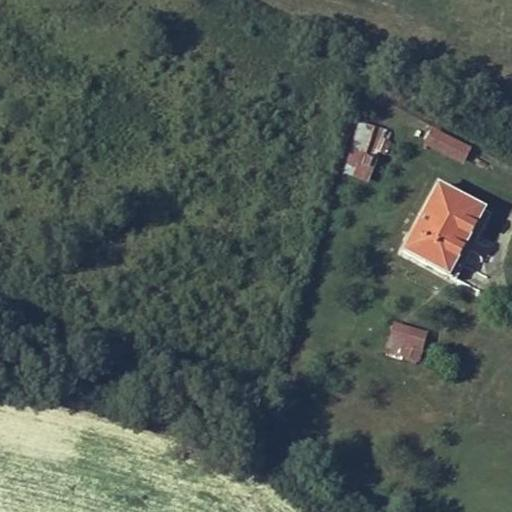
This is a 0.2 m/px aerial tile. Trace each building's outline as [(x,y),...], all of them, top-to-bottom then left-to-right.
[(346,173),(357,177),(360,169),(365,157),(375,131),(359,124),(346,173)] [(429,131),(423,151),(464,164),(470,143),(429,131)] [(377,161),(374,160),(365,157),(360,169),(372,174),(377,161)] [(369,182),(372,174),(360,169),(357,177),(369,182)] [(483,211),(437,187),(403,252),(448,276),(483,211)] [(491,214),(483,211),(448,276),(456,280),(471,253),(491,214)] [(390,338),(404,343),(408,331),(393,326),(390,338)] [(425,336),(408,331),(404,343),(422,348),(425,336)]
